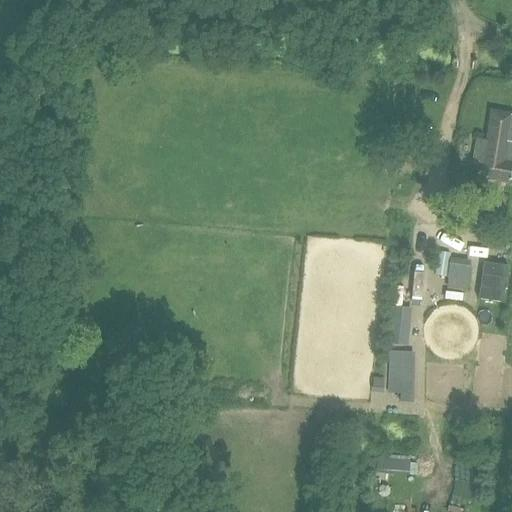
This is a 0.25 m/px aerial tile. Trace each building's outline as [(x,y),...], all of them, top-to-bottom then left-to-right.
[(511,181),(511,140),(506,139),(510,116),(492,113),(482,172),(486,178),(511,181)] [(455,270),(456,262),(437,258),(434,275),(447,277),(449,269),(455,270)] [(501,302),(507,266),(482,262),(477,299),(501,302)] [(407,337),(420,337),(421,294),(408,294),(407,337)] [(373,378),(372,392),(382,393),(383,379),(373,378)]
